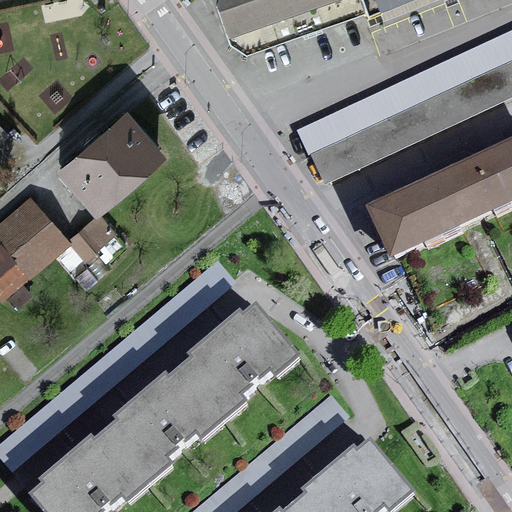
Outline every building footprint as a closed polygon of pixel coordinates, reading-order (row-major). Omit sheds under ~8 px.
[(368,11),(363,0),(216,0),(216,1),(214,17),(227,50),(245,59),(325,28),(368,11)] [(363,0),(368,11),(394,0),(363,0)] [(511,36),(299,135),(310,160),(511,67),(511,36)] [(511,69),(310,160),(323,189),(511,104),(511,69)] [(132,115),(61,175),(100,218),(170,159),(132,115)] [(0,128),(0,148),(10,140),(0,128)] [(511,136),(369,203),(394,255),(511,200),(511,136)] [(0,301),(1,303),(69,247),(31,200),(0,225),(0,301)] [(118,237),(100,218),(69,247),(86,265),(118,237)] [(220,257),(0,441),(0,450),(15,468),(240,280),(220,257)] [(49,485),(37,495),(50,511),(110,511),(127,498),(134,506),(183,466),(175,457),(200,436),(206,443),(255,402),(249,395),(279,370),(286,379),(309,360),(263,305),(251,315),(248,311),(194,356),(198,361),(178,378),(174,374),(121,418),(125,422),(103,441),(99,437),(46,481),(49,485)] [(330,391),(187,511),(232,511),(349,413),(330,391)] [(375,511),(386,503),(392,510),(417,488),(374,438),(361,450),(355,443),(305,486),(310,492),(287,511),(283,511),(279,507),(272,511),(375,511)]
